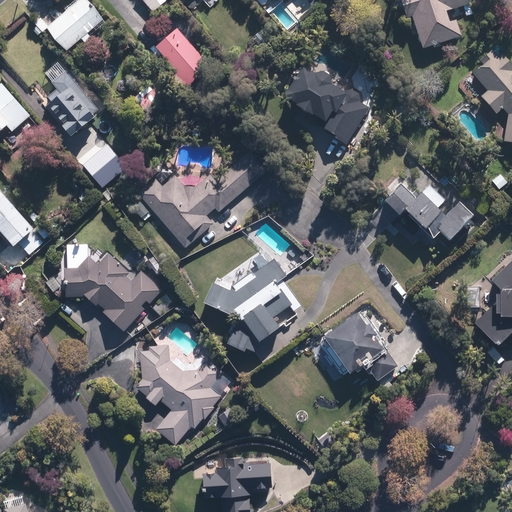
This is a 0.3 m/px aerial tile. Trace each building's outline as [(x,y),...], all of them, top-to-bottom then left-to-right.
[(92,38),(88,34),(105,19),(88,0),(77,0),(47,27),(68,52),(82,39),(86,43),(92,38)] [(142,0),(153,13),(167,0),(142,0)] [(400,0),(405,16),(412,14),(423,49),(462,37),(456,20),(450,22),(446,9),(473,1),(472,0),(400,0)] [(276,4),(265,13),(279,28),(289,19),(276,4)] [(172,22),(151,41),(177,70),(168,78),(182,93),(211,66),(172,22)] [(511,67),(495,48),(469,71),(486,91),(480,97),(497,115),(503,110),(506,115),(503,143),(511,144),(511,67)] [(345,148),(368,107),(359,103),(359,102),(360,101),(360,100),(360,99),(360,98),(359,97),(359,96),(359,95),(358,95),(358,94),(357,93),(356,92),(355,91),(354,91),(353,91),(353,90),(352,90),(351,90),(350,90),(349,90),(348,91),(347,91),(346,91),(346,92),(333,84),(333,83),(332,82),(332,81),(332,80),(332,79),(331,79),(331,78),(330,77),(329,76),(328,75),(327,74),(326,74),(325,73),(324,73),(323,73),(322,73),(321,73),(320,73),(319,73),(318,73),(317,74),(301,65),(283,97),(328,122),(324,130),(336,136),(333,141),(345,148)] [(60,85),(47,97),(51,102),(44,108),(71,139),(101,112),(70,76),(60,85)] [(32,115),(2,81),(0,82),(0,132),(9,124),(14,131),(32,115)] [(95,148),(100,144),(87,128),(65,147),(86,171),(103,156),(95,148)] [(221,212),(265,171),(248,153),(216,184),(216,183),(214,182),(212,182),(211,181),(209,180),(208,179),(206,179),(204,178),(202,178),(201,177),(199,177),(197,177),(195,176),(194,176),(192,176),(190,176),(188,176),(186,176),(185,176),(183,176),(181,177),(179,177),(178,177),(164,163),(153,173),(157,177),(138,195),(141,198),(153,211),(187,248),(213,224),(205,216),(215,206),(221,212)] [(403,183),(385,201),(399,215),(404,211),(433,240),(441,232),(451,242),(479,216),(462,199),(444,216),(419,190),(414,195),(403,183)] [(0,190),(0,231),(13,246),(18,242),(32,258),(47,244),(0,190)] [(153,211),(141,198),(130,208),(142,221),(153,211)] [(214,279),(203,303),(238,318),(228,345),(255,355),(260,341),(298,315),(276,283),(286,276),(275,259),(268,264),(261,253),(250,260),(258,271),(234,287),(214,279)] [(124,332),(165,289),(145,269),(134,279),(110,254),(99,265),(91,257),(79,268),(65,269),(66,297),(87,297),(124,332)] [(511,260),(491,280),(501,289),(501,293),(495,293),(495,303),(475,322),(496,344),(511,329),(511,260)] [(398,368),(361,311),(322,337),(346,374),(366,361),(378,381),(398,368)] [(237,377),(209,355),(208,355),(207,357),(206,359),(206,360),(205,361),(203,363),(202,364),(201,365),(200,366),(198,367),(196,367),(195,368),(193,368),(192,368),(190,369),(188,369),(186,368),(185,368),(183,367),(182,367),(180,366),(179,365),(177,364),(176,363),(175,362),(174,360),(173,359),(172,357),(172,356),(171,354),(171,352),(171,351),(171,349),(171,347),(171,346),(172,344),(149,344),(150,351),(144,351),(144,376),(137,385),(149,394),(146,397),(158,407),(161,402),(173,412),(158,431),(175,445),(191,427),(194,430),(237,377)] [(247,457),(227,458),(227,464),(217,465),(217,471),(204,472),(205,498),(223,498),(223,511),(252,511),(252,491),(272,490),(271,462),(247,463),(247,457)]
